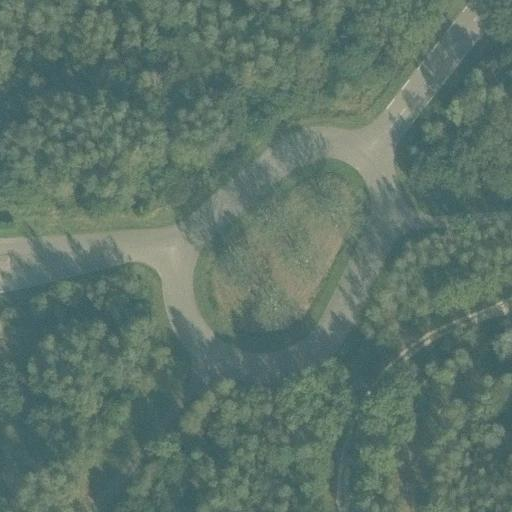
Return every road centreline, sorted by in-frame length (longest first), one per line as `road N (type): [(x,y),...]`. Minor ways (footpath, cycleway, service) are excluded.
road 1 (track): [(511,302),(405,354),(367,397),(346,451),(342,511)]
road 2 (track): [(511,377),(475,384),(425,424),(399,492),(409,511)]
